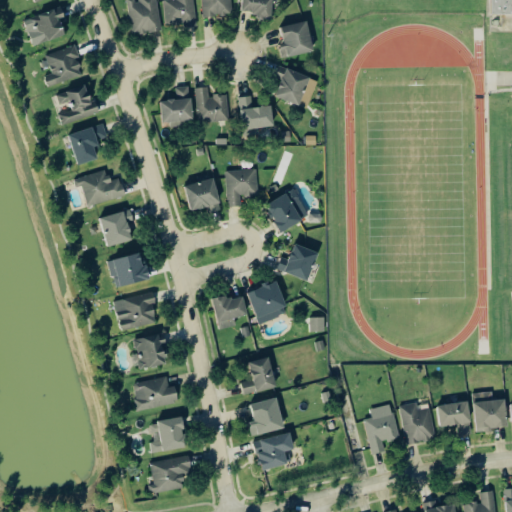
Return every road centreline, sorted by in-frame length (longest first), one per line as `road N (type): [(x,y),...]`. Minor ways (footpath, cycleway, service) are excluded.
road 1 (residential): [(90,0),(174,246),(231,511)]
road 2 (residential): [(251,511),(511,460)]
road 3 (residential): [(174,246),(235,230),(255,243),(244,264),(182,280)]
road 4 (residential): [(237,54),(175,57),(118,72)]
